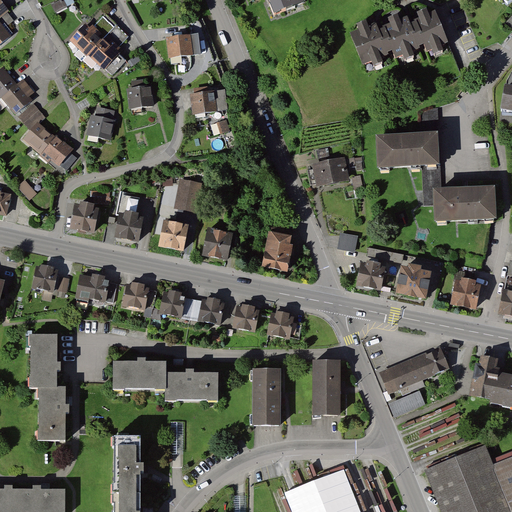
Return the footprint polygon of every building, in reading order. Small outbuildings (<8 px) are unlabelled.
[(74,5),(70,0),(65,0),(51,8),(55,15),(74,5)] [(273,0),(280,14),(302,4),(299,0),(273,0)] [(0,25),(9,18),(0,7),(0,25)] [(413,22),(405,25),(416,53),(417,56),(426,53),(428,59),(440,54),(438,49),(445,46),(432,14),(424,17),(421,11),(410,16),(413,22)] [(384,28),(376,32),(386,58),(388,63),(397,60),(399,65),(411,61),(409,56),(416,53),(405,25),(404,20),(395,24),(392,18),(382,22),(384,28)] [(354,34),(346,37),(358,69),(366,65),(369,71),(381,66),(379,61),(386,58),(376,32),(373,26),(364,29),(362,24),(351,28),(354,34)] [(71,40),(105,72),(120,57),(86,25),(71,40)] [(0,52),(12,44),(0,28),(0,52)] [(192,36),(168,38),(170,58),(194,56),(192,36)] [(0,71),(0,100),(13,116),(30,103),(28,100),(33,96),(21,81),(13,87),(0,71)] [(511,111),(511,86),(505,85),(501,110),(511,111)] [(151,87),(128,90),(130,110),(154,107),(151,87)] [(193,116),(229,111),(226,89),(190,93),(193,116)] [(95,119),(91,118),(86,137),(111,142),(117,113),(98,109),(95,119)] [(58,145),(35,124),(19,141),(37,158),(40,155),(56,169),(71,152),(60,142),(58,145)] [(435,137),(377,140),(378,174),(437,171),(435,137)] [(346,161),(314,167),(319,189),(350,183),(346,161)] [(202,184),(181,180),(175,209),(196,213),(202,184)] [(26,181),(19,186),(31,200),(37,195),(26,181)] [(11,194),(0,191),(0,214),(7,216),(11,194)] [(492,191),(430,194),(432,229),(494,226),(492,191)] [(99,207),(75,203),(70,230),(95,234),(99,207)] [(143,219),(120,214),(116,239),(139,243),(143,219)] [(189,224),(163,220),(158,247),(184,252),(189,224)] [(233,233),(207,228),(202,256),(228,260),(233,233)] [(360,239),(341,235),(339,242),(337,251),(356,255),(360,239)] [(269,236),(262,271),(288,276),(293,249),(290,249),(292,240),(269,236)] [(392,254),(380,252),(378,259),(390,262),(392,254)] [(511,260),(508,259),(498,319),(511,321),(511,260)] [(59,269),(37,265),(32,289),(54,293),(59,269)] [(387,271),(360,266),(355,290),(382,295),(387,271)] [(432,275),(402,269),(396,298),(426,304),(432,275)] [(476,276),(454,271),(447,307),(477,313),(483,287),(474,285),(476,276)] [(66,279),(61,277),(57,295),(67,297),(70,279),(66,279)] [(111,284),(79,277),(75,300),(106,306),(106,303),(111,284)] [(126,287),(111,284),(106,303),(122,306),(126,287)] [(149,292),(150,290),(126,285),(126,287),(122,306),(121,308),(145,313),(146,307),(149,292)] [(157,294),(149,292),(146,307),(154,309),(157,294)] [(184,296),(162,292),(158,315),(180,319),(181,317),(184,298),(184,296)] [(197,320),(201,301),(184,298),(181,317),(197,320)] [(224,302),(201,298),(201,301),(197,320),(197,322),(219,326),(224,302)] [(261,310),(237,305),(233,329),(256,333),(261,310)] [(296,317),(272,312),(267,336),(291,341),(296,317)] [(56,337),(29,336),(28,390),(39,390),(38,440),(64,440),(65,411),(65,389),(56,389),(56,368),(56,337)] [(450,371),(441,348),(379,374),(389,397),(450,371)] [(496,363),(480,359),(471,402),(511,410),(511,377),(494,374),(496,363)] [(339,360),(313,360),(314,417),(339,417),(339,360)] [(141,364),(113,364),(113,391),(166,391),(166,402),(218,402),(218,375),(190,375),(166,375),(166,364),(141,364)] [(280,369),(253,369),(253,427),(280,427),(280,369)] [(426,405),(420,392),(389,405),(395,418),(426,405)] [(141,440),(115,439),(114,511),(140,511),(141,469),(141,440)] [(508,511),(491,467),(483,446),(422,472),(437,511),(508,511)] [(511,511),(511,458),(491,467),(508,511),(511,511)] [(352,511),(338,474),(290,493),(297,511),(352,511)] [(0,511),(66,511),(66,490),(37,491),(8,491),(0,490),(0,511)]
